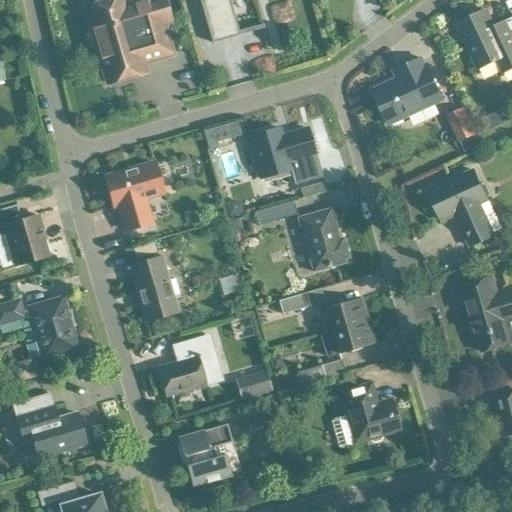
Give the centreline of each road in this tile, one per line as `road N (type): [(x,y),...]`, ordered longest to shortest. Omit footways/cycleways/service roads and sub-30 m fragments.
road 1 (residential): [(334,77),(443,460),(425,478),(301,511)]
road 2 (residential): [(167,511),(65,157)]
road 3 (residential): [(65,157),(334,77)]
road 4 (residential): [(29,0),(65,157)]
road 5 (residential): [(334,77),(432,0)]
